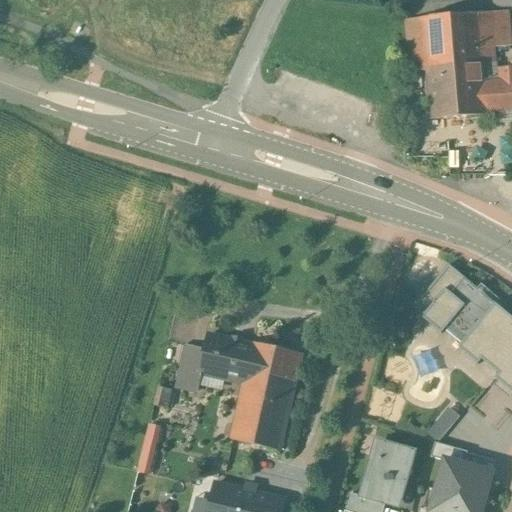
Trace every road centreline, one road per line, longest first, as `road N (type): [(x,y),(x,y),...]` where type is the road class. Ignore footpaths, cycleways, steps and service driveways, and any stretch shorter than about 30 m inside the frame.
road 1 (tertiary): [(211,143),(361,189),(511,252)]
road 2 (tertiary): [(0,77),(211,143)]
road 3 (residential): [(211,143),(281,0)]
